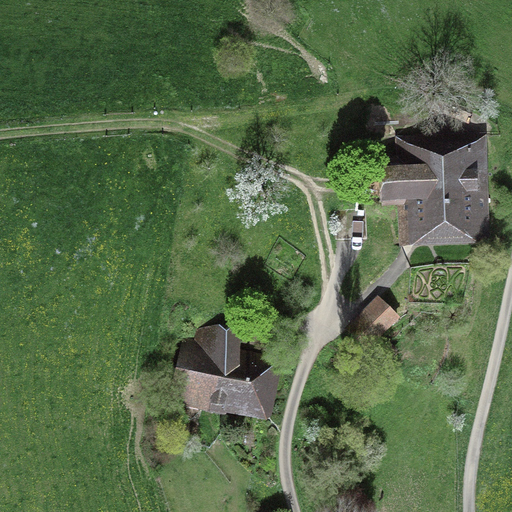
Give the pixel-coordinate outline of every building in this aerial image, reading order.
[(380,173),(380,174),(381,200),(396,199),(398,236),(484,234),(480,137),(438,138),(438,133),(414,134),(414,139),(394,139),(395,158),(377,159),(378,173),(380,173)] [(364,239),(362,209),(332,210),(333,240),(364,239)] [(394,318),(378,302),(348,332),(364,348),(394,318)] [(185,338),(173,393),(260,411),(269,369),(232,361),(236,328),(211,329),(211,330),(194,328),(193,339),(185,338)] [(387,358),(395,350),(389,343),(381,351),(387,358)]
